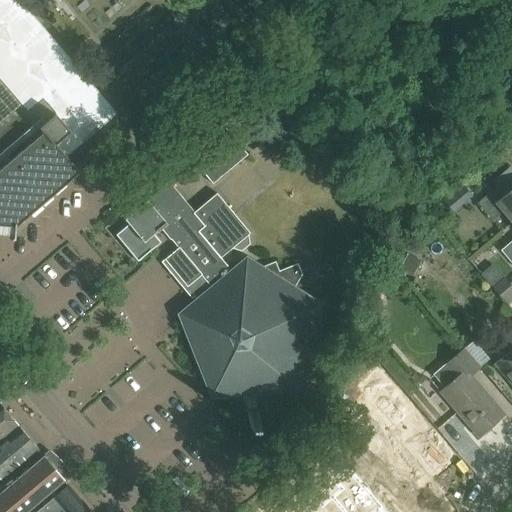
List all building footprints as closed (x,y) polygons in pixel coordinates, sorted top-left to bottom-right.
[(0,0),(0,224),(15,226),(48,197),(78,171),(66,156),(80,144),(97,129),(116,113),(18,0),(0,0)] [(247,155),(221,123),(186,152),(212,184),(247,155)] [(170,239),(177,248),(205,224),(195,212),(170,182),(124,219),(128,224),(115,235),(137,262),(160,243),(154,235),(166,226),(174,236),(170,239)] [(477,203),(486,213),(492,221),(503,212),(511,222),(511,188),(503,196),(496,187),(477,203)] [(274,260),(268,263),(260,266),(246,257),(232,270),(221,257),(233,248),(242,251),(250,244),(249,235),(250,233),(217,193),(195,212),(205,224),(177,248),(160,262),(191,298),(194,296),(197,299),(179,314),(211,397),(241,394),(246,407),(255,407),(255,393),(299,390),(321,304),(293,287),(301,274),(297,263),(278,271),(274,260)] [(511,264),(511,241),(501,251),(511,264)] [(510,286),(503,278),(492,287),(499,296),(510,286)] [(511,288),(510,286),(499,296),(506,304),(511,299),(511,288)] [(511,322),(500,333),(511,346),(511,349),(495,364),(511,384),(511,322)] [(478,436),(480,435),(484,435),(490,431),(489,426),(504,414),(470,375),(479,367),(464,349),(446,364),(457,377),(440,392),(478,436)] [(125,385),(135,395),(145,385),(135,375),(125,385)] [(0,439),(17,426),(0,405),(0,439)] [(38,450),(18,427),(0,442),(0,476),(3,480),(38,450)] [(0,511),(23,511),(63,479),(43,456),(0,493),(0,492),(0,511)] [(296,504),(285,511),(385,511),(350,470),(334,483),(340,490),(323,504),(317,498),(302,511),(296,504)] [(90,511),(81,501),(67,485),(53,498),(62,509),(59,511),(90,511)]
